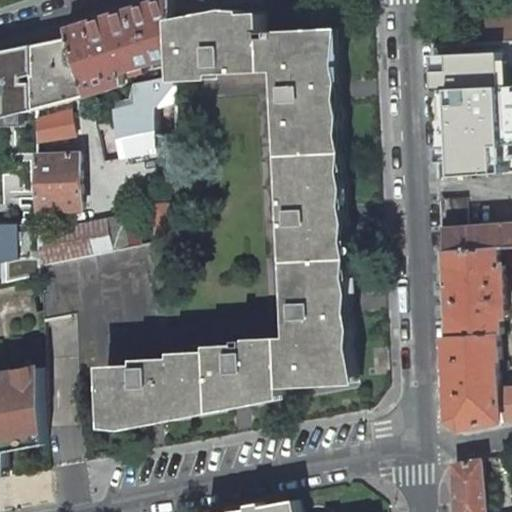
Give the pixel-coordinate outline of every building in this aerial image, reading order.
[(174,0),(162,0),(69,29),(72,38),(89,96),(127,85),(127,78),(132,77),(131,72),(177,57),(175,23),(174,0)] [(511,12),(477,13),(478,43),(511,40),(511,12)] [(284,124),(291,260),(347,258),(335,29),(266,33),(265,15),(212,17),(212,21),(175,23),(177,57),(177,75),(177,80),(216,78),(216,73),(254,71),(284,124)] [(72,38),(37,45),(38,75),(38,110),(89,96),(72,38)] [(0,50),(0,83),(38,75),(37,45),(37,40),(0,50)] [(132,98),(115,102),(126,156),(180,148),(177,80),(177,75),(135,83),(132,98)] [(38,110),(16,110),(21,280),(43,275),(43,265),(42,232),(42,211),(40,156),(40,141),(39,119),(38,110)] [(73,110),(39,119),(40,141),(77,136),(73,110)] [(83,154),(40,156),(42,211),(85,209),(83,154)] [(468,197),(443,199),(445,251),(500,247),(511,246),(511,224),(470,228),(468,197)] [(182,203),(159,205),(160,241),(183,236),(182,203)] [(124,216),(42,232),(43,265),(112,251),(143,245),(140,219),(125,222),(124,216)] [(500,247),(445,251),(454,420),(464,428),(511,419),(511,389),(504,390),(501,359),(504,359),(503,332),(504,332),(503,316),(508,316),(506,266),(501,267),(500,247)] [(347,258),(291,260),(295,338),(285,338),(286,386),(353,382),(347,258)] [(243,345),(213,347),(213,352),(216,403),(252,401),(252,397),(287,395),(286,386),(285,338),(243,340),(243,345)] [(141,365),(108,367),(110,423),(147,422),(147,416),(181,415),(181,410),(216,408),(216,403),(213,352),(178,354),(178,359),(140,361),(141,365)] [(0,376),(0,469),(11,468),(11,451),(9,441),(49,433),(47,368),(0,376)] [(490,511),(486,459),(456,464),(458,511),(490,511)] [(304,511),(302,499),(233,511),(304,511)]
